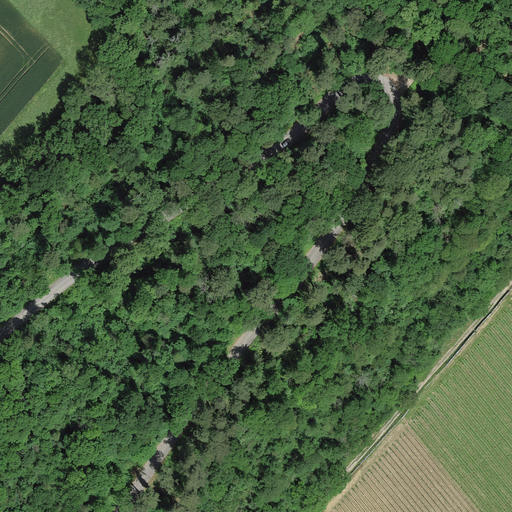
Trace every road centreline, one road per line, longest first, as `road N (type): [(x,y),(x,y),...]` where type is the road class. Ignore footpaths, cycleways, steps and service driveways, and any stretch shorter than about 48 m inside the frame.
road 1 (residential): [(121,511),(166,440),(289,289),(391,132),(390,86),(363,80),(340,88),(291,139),(0,332)]
road 2 (track): [(511,276),(316,511)]
road 3 (track): [(395,106),(511,24)]
